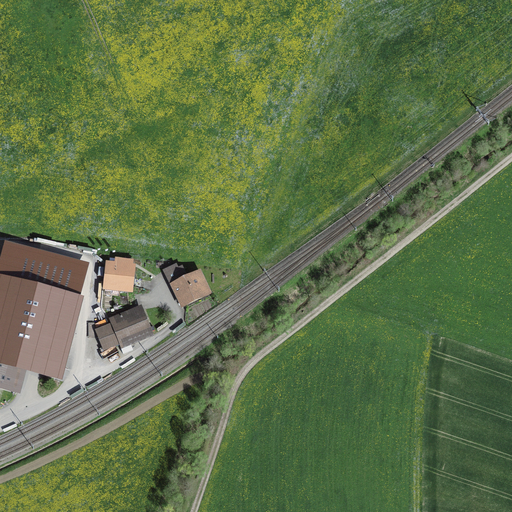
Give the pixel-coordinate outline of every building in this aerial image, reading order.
[(108,263),(105,288),(131,291),(134,266),(108,263)] [(165,273),(168,278),(178,273),(176,267),(165,273)] [(168,279),(181,306),(209,292),(201,274),(194,278),(191,273),(186,276),(184,272),(168,279)] [(0,281),(0,385),(11,388),(37,292),(0,281)] [(111,318),(122,344),(149,333),(141,312),(125,318),(123,313),(111,318)]
